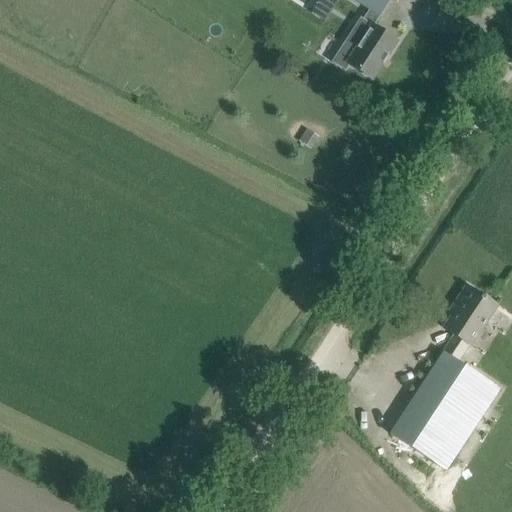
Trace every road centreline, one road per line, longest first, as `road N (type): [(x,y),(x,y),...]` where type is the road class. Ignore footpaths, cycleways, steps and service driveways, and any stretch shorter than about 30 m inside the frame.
road 1 (unclassified): [(326,337),(511,66)]
road 2 (track): [(326,337),(218,511)]
